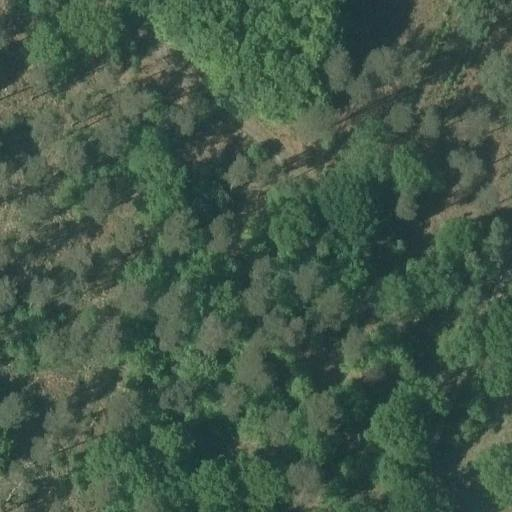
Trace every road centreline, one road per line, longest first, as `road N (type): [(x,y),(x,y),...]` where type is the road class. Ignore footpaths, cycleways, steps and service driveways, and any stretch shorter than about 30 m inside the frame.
road 1 (track): [(48,0),(180,75),(270,160),(387,329),(472,389)]
road 2 (track): [(398,511),(472,389)]
